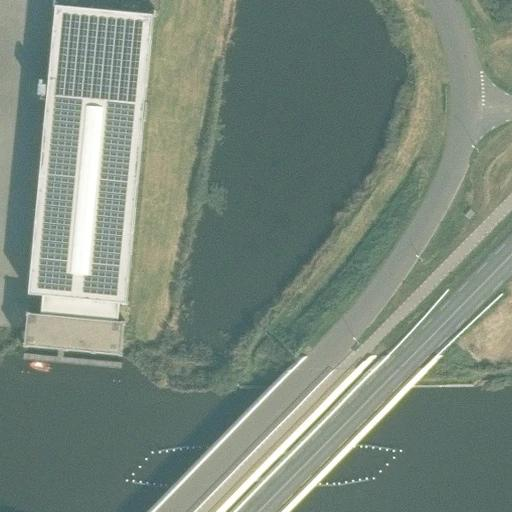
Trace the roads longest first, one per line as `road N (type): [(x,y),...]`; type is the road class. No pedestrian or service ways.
road 1 (unclassified): [(467,104),(450,173),(411,251),(327,354),(175,511)]
road 2 (primary): [(511,254),(259,511)]
